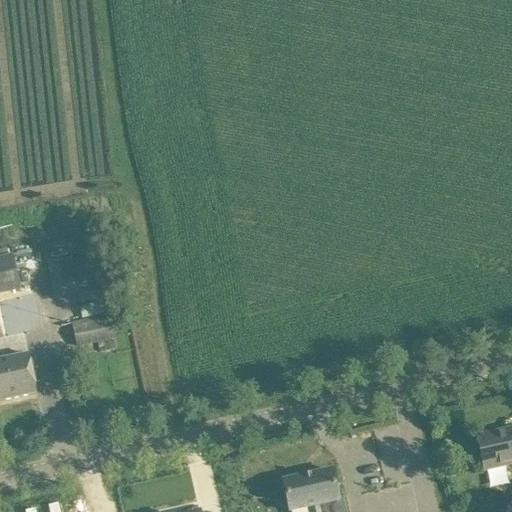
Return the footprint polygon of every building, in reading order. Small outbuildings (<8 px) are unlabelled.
[(50,294),(92,292),(90,254),(48,256),(50,294)] [(12,255),(0,258),(0,295),(20,291),(12,255)] [(0,306),(0,336),(28,331),(26,321),(36,319),(33,300),(0,306)] [(110,316),(71,324),(76,347),(115,340),(110,316)] [(0,401),(36,394),(28,354),(0,360),(0,401)] [(511,429),(475,438),(480,458),(482,470),(511,463),(511,429)] [(338,500),(332,470),(298,478),(297,474),(286,476),(287,481),(282,482),(289,511),(291,511),(327,511),(325,503),(338,500)]
